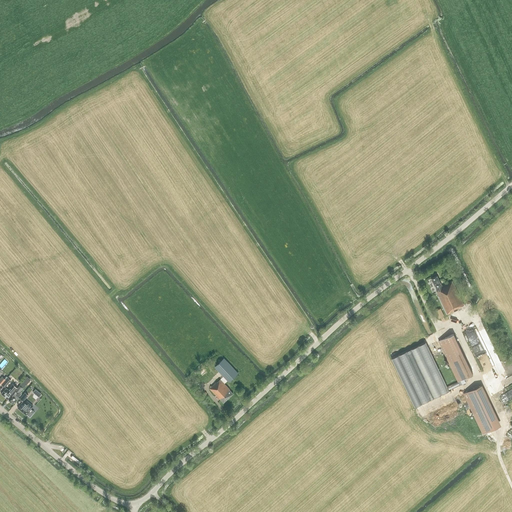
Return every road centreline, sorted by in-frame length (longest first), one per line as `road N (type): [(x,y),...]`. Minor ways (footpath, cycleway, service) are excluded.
road 1 (tertiary): [(133,503),(511,185)]
road 2 (tertiary): [(133,503),(96,489),(0,410)]
road 3 (track): [(477,376),(505,422),(498,451),(511,486)]
